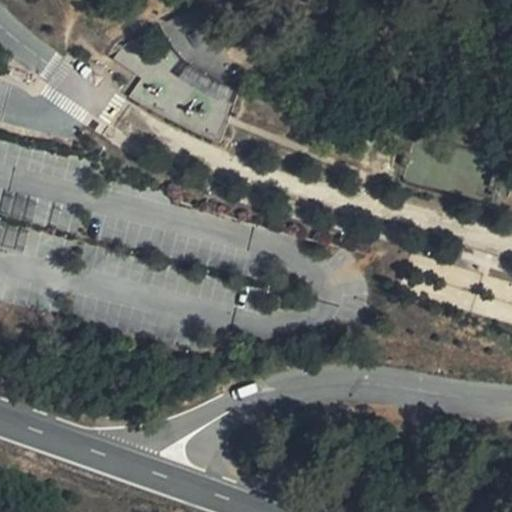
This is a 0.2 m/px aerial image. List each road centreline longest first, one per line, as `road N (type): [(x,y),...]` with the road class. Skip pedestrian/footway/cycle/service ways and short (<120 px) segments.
road 1 (unclassified): [(511,402),(331,382),(248,397)]
road 2 (unclassified): [(285,511),(219,461),(214,445),(248,397)]
road 3 (unclassified): [(248,397),(101,455)]
road 4 (secondary): [(246,511),(101,455)]
